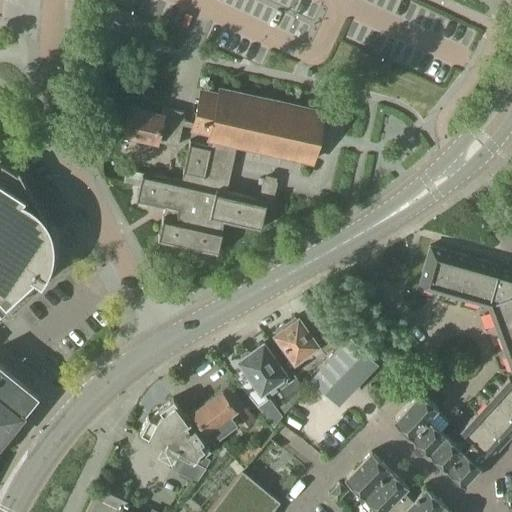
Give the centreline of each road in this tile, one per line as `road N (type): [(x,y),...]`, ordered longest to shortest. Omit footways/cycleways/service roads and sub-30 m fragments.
road 1 (residential): [(165,344),(121,271),(57,123),(49,51),(54,0)]
road 2 (residential): [(165,344),(343,245),(460,164)]
road 3 (residential): [(10,511),(76,410),(165,344)]
road 4 (residential): [(427,367),(437,383),(455,390),(486,372),(479,336),(443,332)]
road 5 (residential): [(378,423),(290,511)]
road 6 (residential): [(466,505),(378,423)]
